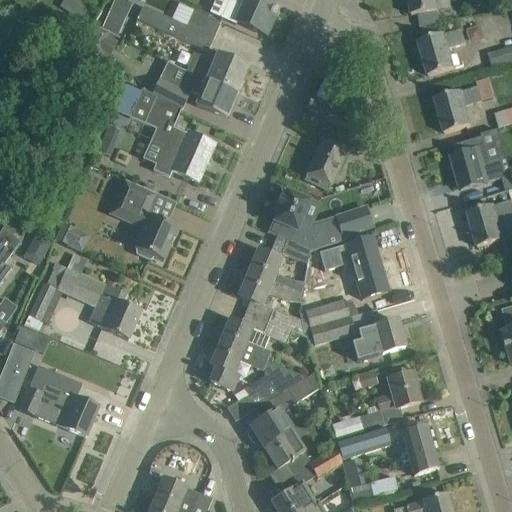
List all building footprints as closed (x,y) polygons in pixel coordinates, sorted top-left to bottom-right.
[(122,0),(113,0),(101,27),(118,35),(132,5),(122,0)] [(228,0),(219,19),(235,27),(236,24),(266,37),(273,19),(269,17),(275,3),(267,0),(228,0)] [(409,0),(412,17),(437,13),(435,0),(409,0)] [(143,8),(137,21),(208,53),(221,25),(193,12),(178,5),(171,21),(143,8)] [(77,47),(107,63),(119,40),(92,26),(77,47)] [(453,71),(448,51),(465,46),(461,33),(444,38),(443,36),(418,43),(428,78),(453,71)] [(511,45),(488,54),(493,69),(511,62),(511,45)] [(193,55),(186,73),(237,93),(247,70),(208,53),(207,54),(210,56),(208,61),(193,55)] [(226,120),(237,93),(186,73),(166,64),(152,96),(181,110),(182,111),(189,93),(199,97),(195,107),(226,120)] [(489,80),(476,83),(478,90),(482,104),(495,100),(491,87),(489,80)] [(140,92),(129,118),(145,125),(145,126),(156,131),(144,160),(156,166),(153,172),(168,179),(172,173),(179,176),(198,184),(215,146),(197,138),(187,134),(186,135),(172,129),(181,110),(152,96),(141,90),(140,92)] [(470,128),(464,109),(482,104),(478,90),(460,95),(460,94),(435,101),(445,135),(470,128)] [(511,110),(495,115),(499,130),(511,126),(511,110)] [(482,139),(453,148),(455,158),(451,159),(461,192),(503,180),(506,180),(504,173),(501,161),(489,164),(482,139)] [(304,181),(328,192),(346,153),(323,142),(304,181)] [(101,143),(96,155),(109,159),(113,148),(101,143)] [(123,181),(108,217),(141,231),(133,249),(135,251),(136,256),(149,262),(155,257),(163,262),(178,230),(146,216),(155,196),(123,181)] [(300,199),(295,197),(286,194),(284,198),(281,197),(274,213),(277,215),(274,224),(280,227),(276,238),(313,254),(359,238),(359,237),(357,238),(356,234),(372,229),(365,210),(335,220),(314,227),(313,225),(302,220),(308,203),(307,202),(300,200),(300,199)] [(493,208),(487,209),(468,215),(478,249),(503,242),(507,255),(511,252),(511,207),(511,203),(493,208)] [(4,266),(20,243),(12,237),(19,227),(7,221),(0,233),(0,285),(11,270),(4,266)] [(62,226),(55,242),(68,248),(75,232),(62,226)] [(36,237),(24,258),(38,267),(51,245),(36,237)] [(351,265),(362,301),(387,294),(371,240),(319,255),(325,273),(351,265)] [(282,255),(308,266),(309,254),(287,243),(282,255)] [(258,252),(249,274),(270,283),(303,295),(304,285),(293,282),(274,274),(279,261),(258,252)] [(46,286),(46,287),(63,294),(96,309),(109,315),(102,331),(109,334),(128,342),(141,313),(121,304),(125,296),(107,288),(80,277),(87,262),(74,255),(67,270),(55,264),(52,271),(53,271),(46,286)] [(270,283),(249,274),(239,299),(260,308),(266,294),(290,304),(301,305),(303,295),(270,283)] [(44,285),(28,318),(43,324),(48,327),(53,315),(45,311),(54,290),(46,287),(46,286),(44,285)] [(0,333),(4,328),(3,327),(16,308),(4,299),(0,303),(0,333)] [(304,331),(349,318),(344,303),(299,315),(301,322),(304,331)] [(511,365),(511,309),(502,312),(508,331),(502,333),(511,365)] [(292,333),(307,340),(305,336),(304,331),(301,322),(273,310),(268,323),(292,333)] [(349,318),(304,331),(305,336),(307,340),(309,348),(349,337),(354,335),(349,318)] [(221,343),(267,363),(271,353),(246,343),(251,330),(230,321),(221,343)] [(360,344),(352,346),(357,363),(381,356),(385,355),(405,350),(397,322),(373,329),(373,330),(358,334),(360,344)] [(286,346),(292,333),(268,323),(263,336),(286,346)] [(20,329),(14,343),(29,350),(35,335),(20,329)] [(267,363),(221,343),(210,368),(215,370),(210,384),(231,393),(237,377),(233,375),(238,363),(263,373),(265,377),(243,391),(247,397),(244,399),(253,413),(274,399),(306,379),(267,363)] [(2,372),(0,377),(0,400),(12,406),(33,354),(13,346),(2,372)] [(29,390),(19,412),(85,440),(98,408),(76,398),(69,395),(74,384),(38,368),(29,390)] [(307,379),(306,379),(274,399),(280,410),(283,413),(320,390),(316,373),(307,379)] [(376,401),(379,412),(332,427),(337,442),(341,441),(384,428),(383,427),(403,422),(399,410),(420,404),(412,375),(388,381),(392,396),(376,401)] [(252,432),(247,435),(259,454),(264,451),(294,431),(283,413),(280,410),(250,429),(252,432)] [(303,425),(264,451),(277,471),(285,466),(292,477),(309,466),(322,457),(321,455),(310,462),(305,454),(306,454),(298,441),(309,434),(303,425)] [(439,471),(427,429),(402,436),(414,478),(439,471)] [(384,430),(337,445),(338,448),(342,463),(357,459),(390,448),(384,430)] [(322,457),(309,466),(318,481),(342,465),(337,448),(322,457)] [(158,479),(160,473),(151,469),(149,475),(158,479)] [(397,492),(394,479),(351,490),(352,495),(351,495),(353,504),(374,499),(373,498),(397,492)] [(163,481),(155,502),(177,511),(211,511),(216,502),(163,481)] [(272,504),(276,511),(305,511),(318,504),(318,503),(316,505),(303,484),(272,504)] [(450,511),(446,496),(422,502),(423,504),(405,509),(405,508),(393,511),(450,511)] [(177,511),(155,502),(150,511),(177,511)]
